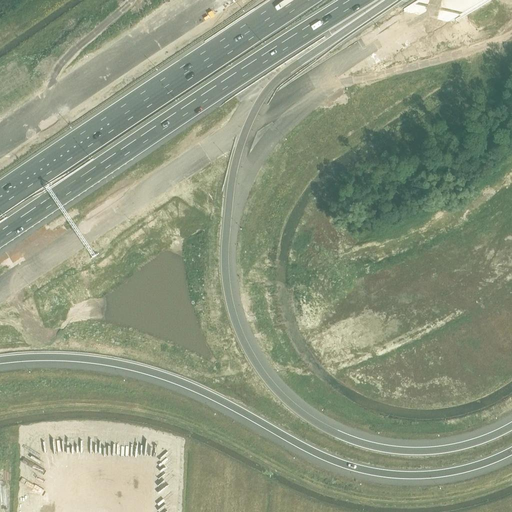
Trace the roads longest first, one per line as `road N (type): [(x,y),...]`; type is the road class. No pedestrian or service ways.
road 1 (motorway): [(511,425),(429,451),(351,439),(283,398),(236,326),(225,240),(251,159),(293,110),(388,31)]
road 2 (motorway): [(0,360),(86,358),(151,371),(372,471),(439,472),(511,450)]
road 3 (motorway): [(0,286),(388,31)]
road 4 (motorway): [(0,238),(361,0)]
road 5 (motorway): [(297,0),(0,198)]
road 6 (motorway): [(215,0),(0,144)]
